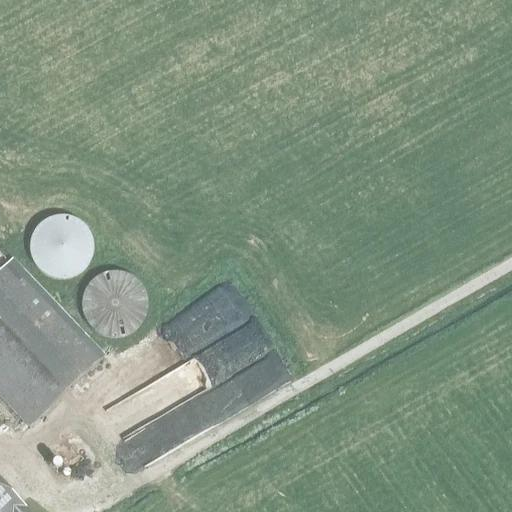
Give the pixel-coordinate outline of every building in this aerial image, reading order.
[(34,231),(57,281),(98,262),(75,212),(34,231)] [(103,362),(12,263),(0,274),(0,402),(27,432),(103,362)] [(93,310),(96,336),(153,329),(146,272),(105,277),(108,308),(93,310)] [(161,371),(232,328),(216,302),(145,345),(161,371)] [(27,511),(0,483),(0,511),(27,511)]
